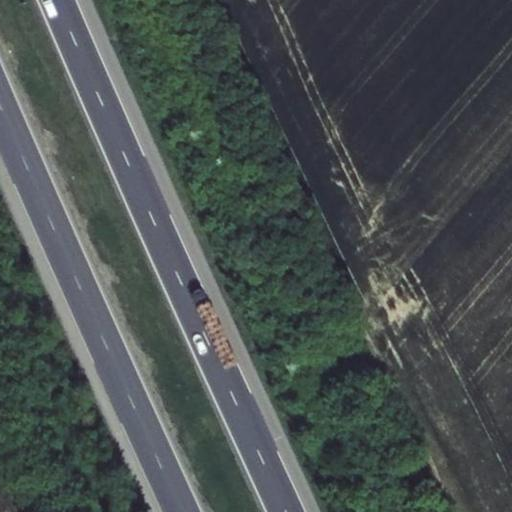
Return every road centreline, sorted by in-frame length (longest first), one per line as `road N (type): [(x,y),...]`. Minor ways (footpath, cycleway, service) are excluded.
road 1 (motorway): [(284,511),(57,0)]
road 2 (motorway): [(0,106),(180,511)]
